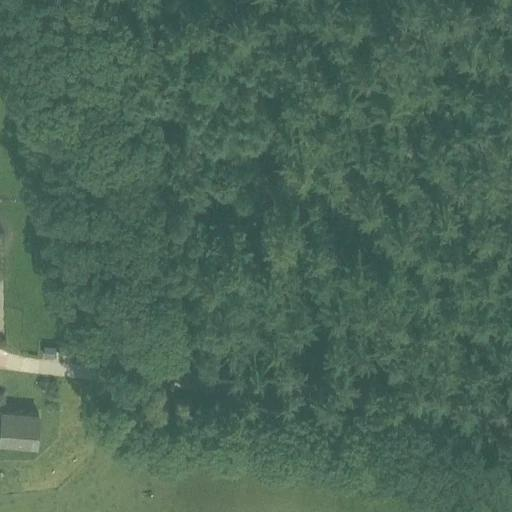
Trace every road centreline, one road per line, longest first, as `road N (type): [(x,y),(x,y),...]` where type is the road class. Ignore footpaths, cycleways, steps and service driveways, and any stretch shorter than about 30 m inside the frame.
road 1 (track): [(511,419),(141,372),(54,0)]
road 2 (unknown): [(141,372),(0,357)]
